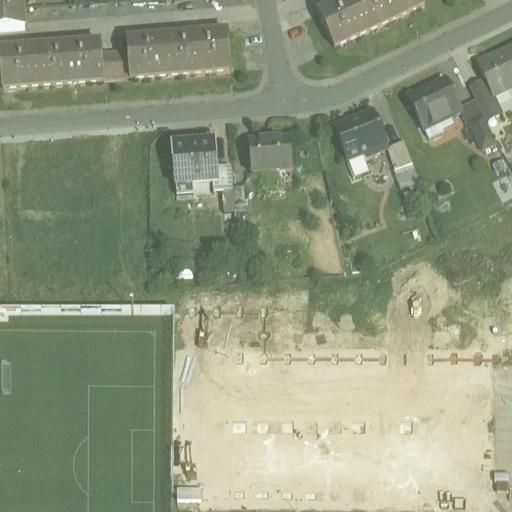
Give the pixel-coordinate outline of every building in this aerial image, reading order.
[(21,0),(0,0),(0,33),(24,31),(21,0)] [(420,0),(354,0),(317,18),(333,51),(424,8),(420,0)] [(228,36),(128,44),(129,56),(130,80),(131,82),(231,74),(228,36)] [(101,46),(0,54),(3,93),(104,85),(102,59),(101,46)] [(511,51),(478,68),(485,85),(493,101),(495,100),(511,91),(511,51)] [(129,56),(102,59),(104,83),(130,80),(129,56)] [(446,84),(408,102),(424,134),(461,116),(459,112),(446,84)] [(485,85),(470,92),(475,104),(483,118),(485,124),(503,116),(495,100),(493,101),(485,85)] [(475,104),(459,112),(461,116),(466,126),(468,125),(483,118),(475,104)] [(374,117),(335,132),(349,168),(388,152),(374,117)] [(483,118),(468,125),(482,154),(497,147),(485,124),(483,118)] [(290,142),(250,145),(252,179),(293,175),(290,142)] [(404,145),(392,149),(396,161),(391,163),(395,174),(406,170),(413,168),(404,145)] [(199,149),(173,151),(176,190),(218,186),(215,151),(200,152),(199,149)] [(28,167),(28,210),(103,209),(103,166),(28,167)] [(413,168),(406,170),(413,189),(420,186),(413,168)] [(244,190),(233,191),(233,194),(235,215),(246,214),(244,190)] [(233,194),(222,195),(224,216),(235,215),(233,194)]
